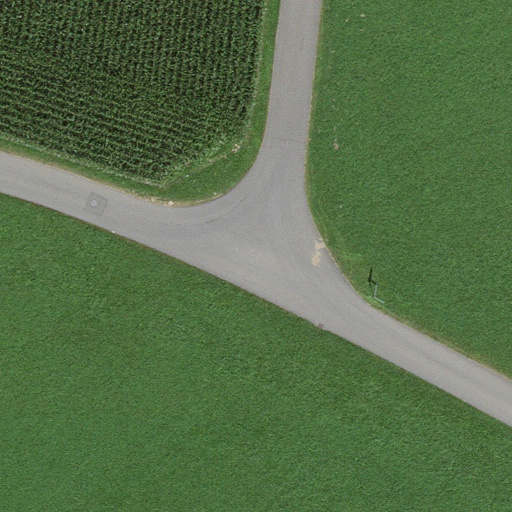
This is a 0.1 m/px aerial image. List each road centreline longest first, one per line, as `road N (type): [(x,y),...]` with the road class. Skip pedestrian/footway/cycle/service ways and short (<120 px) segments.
road 1 (tertiary): [(266,271),(0,170)]
road 2 (tertiary): [(266,271),(511,403)]
road 3 (unclassified): [(295,0),(266,271)]
